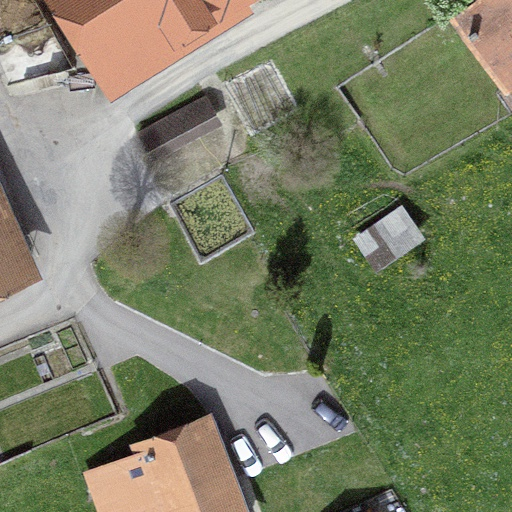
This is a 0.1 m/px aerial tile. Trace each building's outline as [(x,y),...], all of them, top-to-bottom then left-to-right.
[(106,63),(207,0),(55,0),(108,84),(115,79),(106,63)] [(511,0),(479,0),(455,19),(498,75),(511,64),(511,0)] [(143,127),(153,147),(219,113),(210,94),(143,127)] [(398,202),(356,231),(375,257),(416,228),(398,202)] [(334,352),(333,342),(301,290),(267,310),(299,363),(314,368),(328,360),(334,352)] [(89,469),(104,511),(225,511),(195,429),(89,469)]
